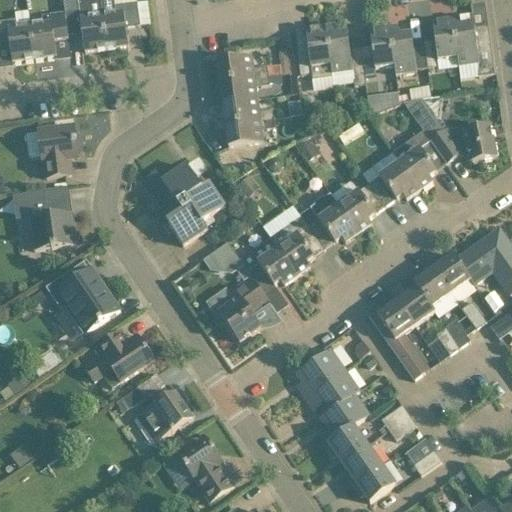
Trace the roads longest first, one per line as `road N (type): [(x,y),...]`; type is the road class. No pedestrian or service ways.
road 1 (residential): [(226,394),(107,224),(103,204),(121,147),(177,111),(187,74)]
road 2 (residential): [(226,394),(354,312),(359,286),(511,189)]
road 3 (residential): [(0,98),(187,74)]
road 4 (residential): [(303,511),(226,394)]
